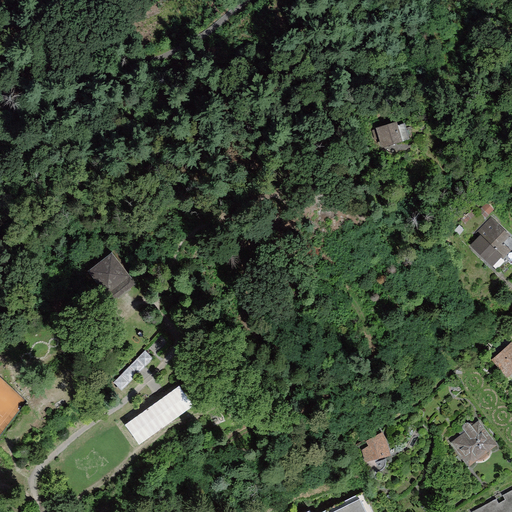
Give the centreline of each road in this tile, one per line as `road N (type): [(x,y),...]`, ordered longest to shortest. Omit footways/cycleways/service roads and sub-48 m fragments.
road 1 (primary): [(262,511),(511,201)]
road 2 (track): [(248,0),(163,59),(56,78),(0,124)]
